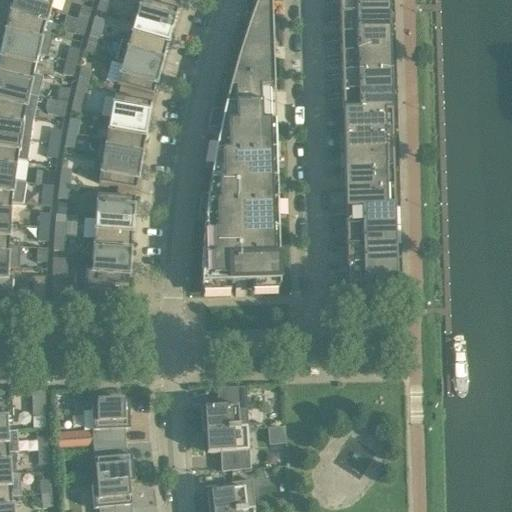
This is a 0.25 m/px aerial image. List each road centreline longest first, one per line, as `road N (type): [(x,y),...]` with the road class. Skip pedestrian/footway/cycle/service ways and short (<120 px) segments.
road 1 (residential): [(230,0),(185,170),(171,344)]
road 2 (residential): [(317,339),(308,0)]
road 3 (residential): [(0,349),(171,344)]
road 4 (residential): [(171,344),(181,511)]
road 5 (residential): [(171,344),(317,339)]
